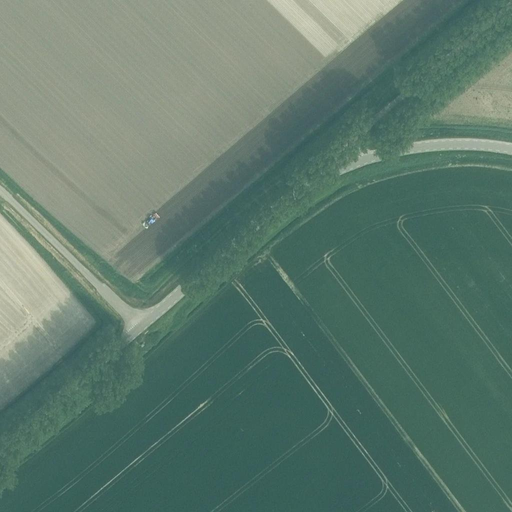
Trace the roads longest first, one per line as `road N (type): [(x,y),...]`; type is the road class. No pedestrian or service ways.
road 1 (tertiary): [(140,326),(284,201),(345,166)]
road 2 (unclassified): [(345,166),(365,127),(511,4)]
road 3 (unclassified): [(140,326),(0,190)]
road 4 (tertiary): [(0,447),(140,326)]
road 5 (tertiary): [(511,149),(411,148),(345,166)]
